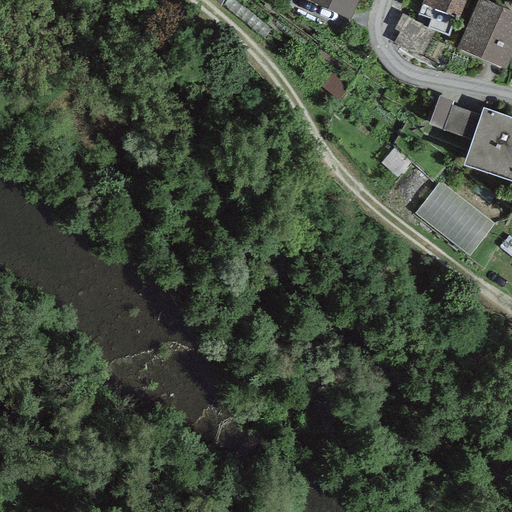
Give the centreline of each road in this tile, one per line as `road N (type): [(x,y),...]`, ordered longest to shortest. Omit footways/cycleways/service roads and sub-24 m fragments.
road 1 (track): [(185,0),(244,45),(344,179),(511,311)]
road 2 (residential): [(511,95),(401,69),(382,46),(386,0)]
